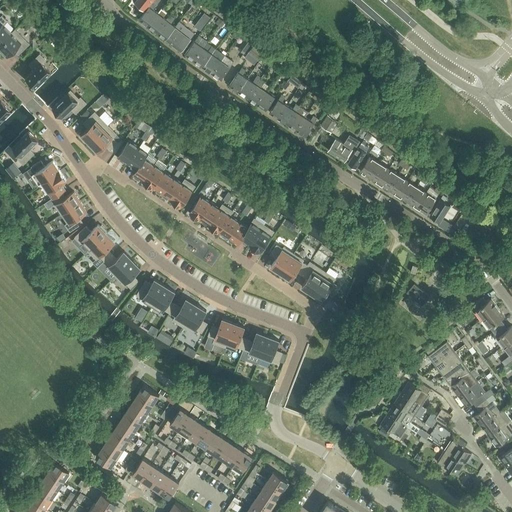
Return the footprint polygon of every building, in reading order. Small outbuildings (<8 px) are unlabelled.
[(146,11),(153,0),(136,0),(134,3),(146,11)] [(158,12),(154,9),(159,2),(156,0),(153,0),(146,11),(140,19),(148,25),(158,12)] [(157,32),(167,19),(164,16),(167,12),(162,8),(158,12),(148,25),(157,32)] [(0,43),(11,33),(3,24),(6,21),(1,15),(0,16),(0,43)] [(166,39),(176,26),(171,22),(174,18),(170,15),(167,19),(157,32),(166,39)] [(202,31),(209,20),(202,15),(195,26),(202,31)] [(194,33),(179,22),(176,26),(166,39),(174,45),(181,51),(194,33)] [(237,39),(240,34),(235,30),(232,35),(237,39)] [(28,43),(19,34),(15,37),(11,33),(0,43),(0,50),(6,56),(13,49),(18,54),(28,43)] [(195,60),(204,48),(203,47),(207,42),(203,39),(202,40),(198,37),(195,41),(186,54),(195,60)] [(244,53),(251,42),(245,38),(238,49),(244,53)] [(258,60),(264,52),(254,44),(248,52),(258,60)] [(204,67),(213,54),(212,54),(216,49),(212,46),(208,51),(204,48),(195,60),(204,67)] [(212,73),(222,61),(225,56),(216,49),(212,54),(213,54),(204,67),(212,73)] [(50,71),(41,63),(45,59),(39,54),(29,64),(33,69),(25,77),(34,87),(50,71)] [(274,60),(267,54),(263,59),(270,65),(274,60)] [(221,79),(234,62),(225,56),(222,61),(212,73),(221,79)] [(239,91),(248,78),(243,75),(246,71),(242,68),(239,72),(230,85),(239,91)] [(293,75),(289,81),(294,86),(296,84),(299,80),(293,75)] [(248,98),(256,85),(260,80),(256,77),(253,82),(248,78),(239,91),(248,98)] [(257,104),(266,91),(261,88),(264,83),(260,80),(256,85),(248,98),(257,104)] [(81,97),(79,98),(71,90),(53,107),(55,109),(54,110),(59,116),(60,114),(62,116),(71,108),(76,113),(87,103),(81,97)] [(266,110),(275,97),(266,91),(257,104),(266,110)] [(279,118),(287,105),(282,102),(285,97),(281,95),(269,112),(279,118)] [(0,119),(9,110),(0,101),(0,119)] [(288,124),(299,107),(295,104),(292,109),(287,105),(279,118),(288,124)] [(297,130),(305,117),(300,114),(303,109),(299,107),(288,124),(297,130)] [(339,121),(335,119),(340,112),(334,108),(329,115),(328,115),(327,117),(326,117),(321,125),(332,132),(339,121)] [(89,142),(107,124),(95,111),(84,122),(89,127),(82,134),(83,136),(82,138),(87,143),(89,142)] [(306,136),(314,124),(317,119),(313,116),(310,121),(305,117),(297,130),(306,136)] [(117,134),(107,124),(89,142),(98,152),(105,144),(110,150),(118,142),(113,137),(117,134)] [(29,148),(38,140),(29,130),(25,135),(13,146),(8,151),(16,159),(18,158),(23,163),(34,153),(29,148)] [(350,152),(352,148),(349,146),(352,141),(348,138),(345,143),(336,137),(328,150),(344,161),(347,157),(350,159),(353,154),(350,152)] [(127,163),(139,146),(129,140),(118,157),(127,163)] [(389,147),(384,144),(378,141),(375,145),(381,149),(386,152),(389,147)] [(356,168),(367,150),(369,147),(361,142),(359,146),(353,154),(350,159),(350,160),(348,163),(356,168)] [(145,158),(148,153),(139,146),(127,163),(137,169),(145,158)] [(379,162),(370,155),(360,171),(370,177),(379,162)] [(154,164),(145,158),(137,169),(133,174),(143,181),(154,164)] [(43,182),(60,170),(53,160),(45,166),(41,160),(32,166),(36,172),(32,175),(39,185),(43,182)] [(12,177),(19,171),(13,162),(5,168),(12,177)] [(379,183),(389,168),(379,162),(370,177),(379,183)] [(153,187),(164,171),(154,164),(143,181),(147,183),(153,187)] [(398,173),(389,168),(379,183),(388,189),(398,173)] [(66,180),(60,170),(43,182),(53,198),(62,192),(66,189),(62,183),(66,180)] [(162,193),(173,177),(164,171),(153,187),(162,193)] [(422,180),(425,175),(420,171),(416,176),(422,180)] [(398,195),(408,180),(398,173),(388,189),(398,195)] [(171,200),(182,183),(173,177),(162,193),(171,200)] [(181,206),(195,186),(185,179),(182,183),(171,200),(181,206)] [(407,201),(417,186),(408,180),(398,195),(407,201)] [(438,193),(442,189),(438,185),(434,190),(438,193)] [(417,207),(426,192),(417,186),(407,201),(417,207)] [(61,214),(81,201),(74,191),(66,197),(62,192),(53,198),(57,203),(55,204),(61,214)] [(426,213),(436,198),(426,192),(417,207),(426,213)] [(440,222),(450,205),(444,201),(447,197),(443,194),(430,215),(440,222)] [(200,219),(211,202),(201,195),(190,212),(200,219)] [(87,211),(81,201),(61,214),(67,223),(65,224),(70,231),(83,222),(79,216),(87,211)] [(460,211),(464,206),(456,201),(452,207),(460,211)] [(209,225),(220,208),(211,202),(200,219),(209,225)] [(219,231),(230,215),(233,211),(223,204),(220,208),(209,225),(219,231)] [(240,221),(230,215),(219,231),(228,238),(240,221)] [(250,245),(264,224),(255,218),(248,227),(249,227),(241,239),(250,245)] [(249,227),(248,227),(240,221),(228,238),(238,244),(241,239),(249,227)] [(92,232),(82,241),(90,248),(90,249),(107,233),(106,232),(107,230),(102,225),(100,226),(98,224),(91,231),(92,232)] [(260,252),(274,231),(264,224),(250,245),(260,252)] [(86,226),(75,237),(81,243),(82,241),(92,232),(91,231),(86,226)] [(63,233),(57,236),(60,241),(66,237),(63,233)] [(90,248),(88,250),(88,251),(96,259),(100,256),(108,248),(115,241),(107,233),(90,249),(90,248)] [(277,257),(283,249),(277,245),(271,254),(277,257)] [(281,273),(294,253),(284,247),(283,249),(277,257),(271,266),(281,273)] [(108,248),(100,256),(105,260),(112,253),(108,248)] [(109,265),(107,267),(116,275),(132,259),(124,251),(117,258),(109,265)] [(112,253),(105,260),(109,265),(117,258),(112,253)] [(297,271),(302,262),(304,260),(294,253),(281,273),(291,279),(297,271)] [(132,259),(116,275),(124,284),(126,282),(133,275),(141,268),(132,259)] [(308,278),(316,265),(310,261),(308,265),(302,274),(308,278)] [(302,274),(308,265),(302,262),(297,271),(302,274)] [(312,293),(326,272),(316,265),(308,278),(302,286),(312,293)] [(327,291),(333,282),(336,278),(326,272),(312,293),(322,300),(327,291)] [(133,275),(126,282),(131,287),(138,280),(133,275)] [(152,284),(143,299),(153,305),(165,285),(155,279),(152,284)] [(146,280),(137,295),(143,299),(152,284),(146,280)] [(339,286),(333,282),(327,291),(333,295),(339,286)] [(430,297),(415,283),(408,292),(422,305),(430,297)] [(165,285),(153,305),(163,311),(164,309),(170,300),(175,291),(165,285)] [(483,318),(498,307),(491,298),(487,301),(484,296),(473,304),(477,308),(476,309),(483,318)] [(175,316),(173,320),(183,326),(196,304),(186,298),(181,307),(175,316)] [(170,300),(164,309),(170,312),(175,303),(170,300)] [(175,303),(170,312),(175,316),(181,307),(175,303)] [(196,304),(183,326),(193,332),(196,328),(201,319),(207,310),(196,304)] [(501,319),(505,316),(498,307),(483,318),(490,328),(491,327),(494,331),(504,324),(501,319)] [(215,338),(213,342),(224,346),(234,323),(223,318),(219,328),(215,338)] [(201,319),(196,328),(202,332),(207,323),(201,319)] [(234,323),(224,346),(235,351),(237,346),(241,336),(245,327),(234,323)] [(153,324),(149,330),(156,335),(160,328),(153,324)] [(503,345),(511,338),(511,325),(508,328),(504,324),(494,331),(498,336),(497,336),(503,345)] [(212,325),(208,335),(215,338),(219,328),(212,325)] [(250,351),(249,353),(260,357),(268,336),(257,332),(253,341),(250,351)] [(241,336),(237,346),(243,349),(247,339),(241,336)] [(268,336),(260,357),(271,362),(272,360),(276,350),(279,340),(268,336)] [(511,338),(503,345),(510,354),(511,354),(511,338)] [(247,339),(243,349),(250,351),(253,341),(247,339)] [(436,366),(455,351),(448,341),(428,356),(436,366)] [(276,350),(272,360),(278,362),(279,361),(282,352),(276,350)] [(443,376),(463,361),(455,351),(436,366),(443,376)] [(451,386),(470,371),(463,361),(443,376),(451,386)] [(458,396),(478,381),(470,371),(451,386),(458,396)] [(428,394),(431,389),(420,382),(417,387),(409,381),(402,392),(422,405),(429,395),(428,394)] [(487,398),(483,394),(486,392),(478,381),(458,396),(466,406),(472,402),(476,406),(487,398)] [(160,394),(144,384),(138,393),(154,404),(160,394)] [(422,405),(402,392),(395,403),(404,408),(415,416),(422,405)] [(154,404),(138,393),(132,402),(148,413),(154,404)] [(481,426),(501,412),(493,401),(490,403),(487,398),(476,406),(480,411),(473,416),(481,426)] [(148,413),(132,402),(126,411),(142,422),(148,413)] [(415,416),(404,408),(395,403),(388,413),(409,426),(411,422),(415,416)] [(180,430),(190,415),(181,408),(170,424),(180,430)] [(451,415),(442,408),(439,413),(449,420),(453,415),(451,415)] [(142,422),(126,411),(120,420),(136,431),(142,422)] [(488,437),(508,422),(501,412),(481,426),(488,437)] [(409,426),(388,413),(381,424),(401,438),(408,427),(409,426)] [(446,426),(449,420),(439,413),(435,419),(446,426)] [(189,436),(199,421),(190,415),(180,430),(189,436)] [(136,431),(120,420),(114,429),(130,440),(136,431)] [(197,442),(208,426),(199,421),(189,436),(197,442)] [(421,428),(411,422),(409,426),(408,427),(418,433),(421,428)] [(496,447),(511,434),(511,426),(508,422),(488,437),(496,447)] [(206,448),(217,432),(208,426),(197,442),(206,448)] [(130,440),(114,429),(108,438),(124,449),(130,440)] [(216,454),(226,438),(217,432),(206,448),(216,454)] [(472,453),(465,448),(468,443),(457,436),(454,441),(452,440),(445,450),(465,464),(472,453)] [(124,449),(108,438),(102,447),(118,458),(124,449)] [(224,460),(234,444),(226,438),(216,454),(224,460)] [(233,466),(244,450),(234,444),(224,460),(233,466)] [(118,458),(102,447),(96,456),(112,467),(118,458)] [(507,468),(511,463),(511,447),(499,457),(507,468)] [(188,457),(191,452),(185,449),(182,453),(188,457)] [(243,472),(253,456),(244,450),(233,466),(243,472)] [(465,464),(445,450),(438,462),(444,466),(443,467),(449,471),(450,469),(458,475),(465,464)] [(142,479),(152,464),(144,458),(133,474),(142,479)] [(69,471),(53,461),(47,470),(63,481),(69,471)] [(206,469),(209,464),(203,461),(200,465),(206,469)] [(151,485),(161,470),(152,464),(142,479),(151,485)] [(63,481),(47,470),(41,479),(57,489),(63,481)] [(160,492),(170,476),(161,470),(151,485),(160,492)] [(290,481),(274,471),(268,480),(284,490),(290,481)] [(169,498),(179,482),(170,476),(160,492),(169,498)] [(245,490),(249,483),(251,485),(253,482),(247,478),(241,487),(245,490)] [(57,489),(41,479),(35,488),(51,498),(57,489)] [(284,490),(268,480),(262,489),(278,499),(284,490)] [(51,498),(35,488),(29,497),(45,507),(51,498)] [(278,499),(262,489),(257,497),(272,507),(278,499)] [(116,503),(101,493),(95,502),(110,511),(116,503)] [(41,511),(45,507),(29,497),(23,506),(31,511),(41,511)] [(269,511),(272,507),(257,497),(250,507),(258,511),(269,511)] [(345,511),(333,504),(328,501),(320,511),(345,511)] [(110,511),(95,502),(89,511),(91,511),(110,511)] [(191,511),(176,502),(170,511),(191,511)]
